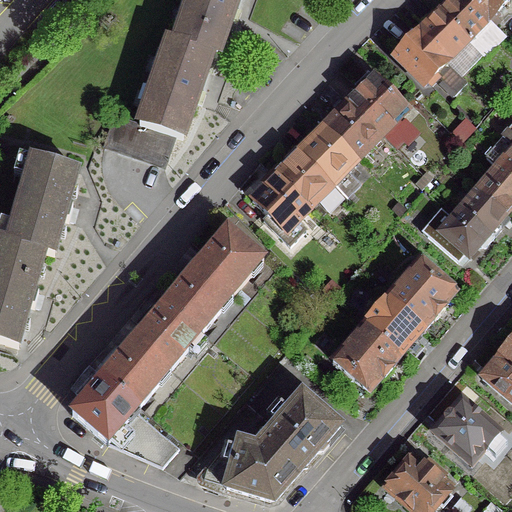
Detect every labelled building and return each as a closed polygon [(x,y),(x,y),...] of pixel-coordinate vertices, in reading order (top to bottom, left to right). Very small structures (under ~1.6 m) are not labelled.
[(189,0),(174,44),(174,45),(209,58),(215,60),(228,24),(229,25),(234,11),(232,11),(235,0),(189,0)] [(455,0),(439,17),(465,43),(486,22),(463,0),(455,0)] [(463,0),(486,22),(508,0),(463,0)] [(427,29),(418,39),(444,65),(465,43),(439,17),(437,19),(433,14),(422,25),(427,29)] [(404,48),(393,59),(422,87),(444,65),(418,39),(406,50),(404,48)] [(174,44),(168,42),(139,127),(138,127),(113,119),(102,150),(162,170),(173,140),(180,142),(192,106),(194,107),(199,93),(197,93),(209,58),(174,45),(174,44)] [(372,80),(347,105),(381,139),(406,113),(372,80)] [(322,130),(356,164),(381,139),(347,105),(322,130)] [(511,126),(499,141),(501,142),(511,151),(511,126)] [(322,130),(298,155),(332,188),(345,201),(359,186),(346,174),(356,164),(322,130)] [(484,161),(494,170),(511,184),(511,151),(501,142),(484,161)] [(279,166),(269,175),(308,213),(332,188),(298,155),(283,170),(279,166)] [(10,225),(5,243),(5,244),(43,256),(43,257),(52,259),(62,224),(66,225),(70,211),(66,209),(76,174),(29,161),(23,181),(26,182),(13,226),(10,225)] [(474,193),(503,218),(511,208),(511,184),(494,170),(474,193)] [(265,219),(261,224),(288,250),(304,234),(295,226),(308,213),(269,175),(261,184),(265,188),(250,204),(265,219)] [(474,193),(458,212),(491,241),(499,231),(498,224),(503,218),(474,193)] [(476,250),(483,250),(491,241),(458,212),(449,222),(439,212),(425,229),(430,233),(426,239),(456,266),(463,258),(467,261),(476,250)] [(228,218),(189,264),(230,299),(269,252),(228,218)] [(0,346),(16,351),(28,310),(32,311),(36,297),(32,296),(43,257),(43,256),(5,244),(5,243),(0,242),(0,346)] [(443,311),(442,310),(454,296),(417,263),(386,300),(423,332),(432,322),(433,323),(443,311)] [(189,264),(158,301),(199,336),(230,299),(189,264)] [(363,327),(362,327),(399,360),(423,332),(386,300),(363,327)] [(158,301),(126,337),(168,373),(199,336),(158,301)] [(339,384),(345,377),(367,396),(380,382),(381,383),(391,371),(390,370),(399,360),(362,327),(324,371),(339,384)] [(116,349),(96,372),(138,408),(168,373),(126,337),(116,349)] [(479,380),(511,407),(511,351),(507,348),(479,380)] [(69,406),(109,441),(161,469),(181,451),(135,412),(138,408),(96,372),(69,406)] [(347,419),(303,382),(257,436),(238,429),(220,486),(276,499),(294,480),(323,446),(347,419)] [(431,436),(470,469),(498,436),(460,403),(431,436)] [(385,490),(409,511),(431,511),(448,493),(438,484),(444,477),(427,463),(421,469),(410,460),(385,490)]
